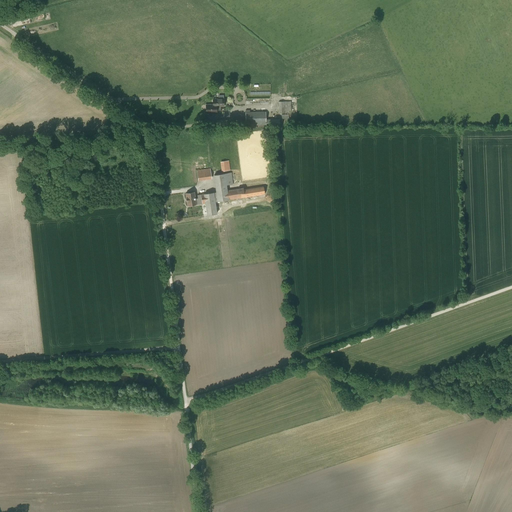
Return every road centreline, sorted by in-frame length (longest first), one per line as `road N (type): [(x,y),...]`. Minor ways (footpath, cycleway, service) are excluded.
road 1 (track): [(185,403),(511,286)]
road 2 (residential): [(178,345),(150,130)]
road 3 (unclassified): [(150,130),(0,24)]
road 4 (unclassified): [(178,345),(0,362)]
road 5 (residential): [(197,511),(178,345)]
